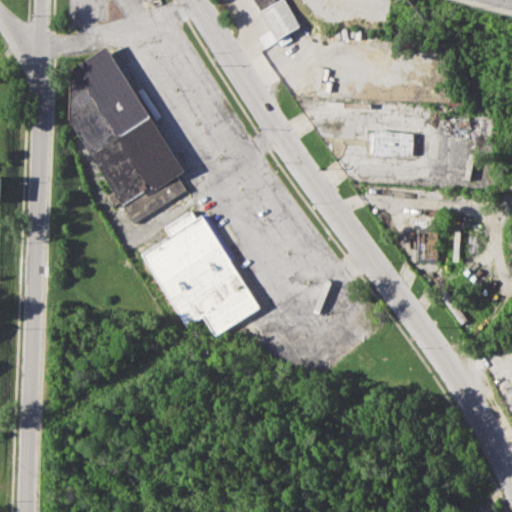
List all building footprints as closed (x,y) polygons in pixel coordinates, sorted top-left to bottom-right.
[(286,0),(301,24),(278,38),(255,0),(286,0)] [(68,118),(70,69),(107,45),(186,169),(177,175),(186,188),(133,222),(119,199),(112,204),(106,194),(113,189),(68,118)] [(375,129),(415,130),(414,157),(373,155),(374,151),(370,150),(371,132),(375,132),(375,129)] [(141,252),(170,234),(165,226),(192,209),(198,217),(203,213),(261,306),(215,334),(203,315),(187,325),(141,252)] [(418,229),(439,229),(439,259),(418,260),(418,229)] [(440,292),(454,315),(461,311),(447,288),(440,292)]
